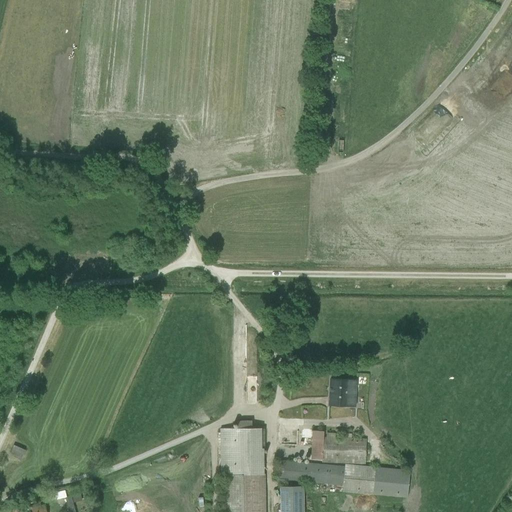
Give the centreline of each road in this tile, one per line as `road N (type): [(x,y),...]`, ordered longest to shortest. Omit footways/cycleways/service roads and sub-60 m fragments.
road 1 (unclassified): [(0,503),(270,412),(282,376),(276,351),(193,258)]
road 2 (unclassified): [(509,0),(426,105),(365,154),(213,184),(175,210)]
road 3 (track): [(511,274),(213,274)]
road 4 (unclassified): [(193,258),(148,278),(74,288),(59,302),(0,443)]
road 5 (track): [(308,170),(323,0)]
